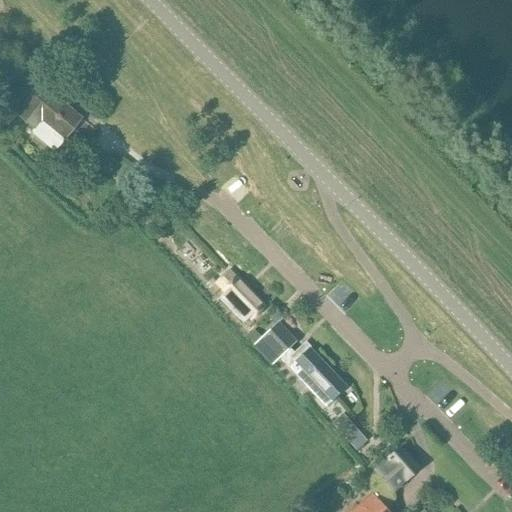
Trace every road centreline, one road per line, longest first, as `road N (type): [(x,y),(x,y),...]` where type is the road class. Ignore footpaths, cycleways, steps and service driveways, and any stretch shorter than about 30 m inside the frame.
road 1 (unclassified): [(511,370),(330,183)]
road 2 (unclassified): [(330,183),(150,0)]
road 3 (unclassified): [(213,194),(390,375)]
road 4 (unclassified): [(330,183),(334,219),(419,345)]
road 5 (unclassified): [(390,375),(499,490)]
